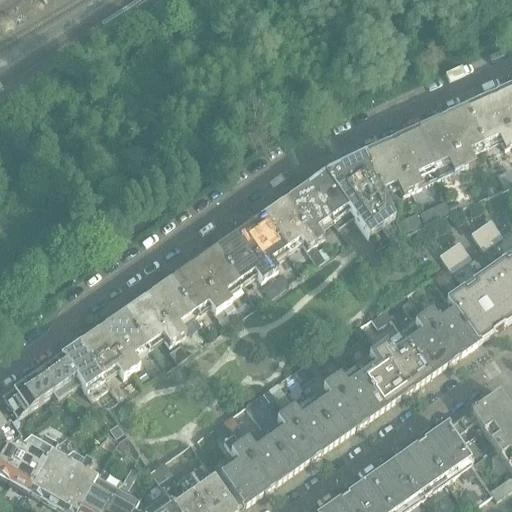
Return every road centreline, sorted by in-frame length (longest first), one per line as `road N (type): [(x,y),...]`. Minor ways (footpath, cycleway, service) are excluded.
road 1 (residential): [(0,374),(44,344),(80,305),(283,162),(511,64)]
road 2 (residential): [(511,357),(292,511)]
